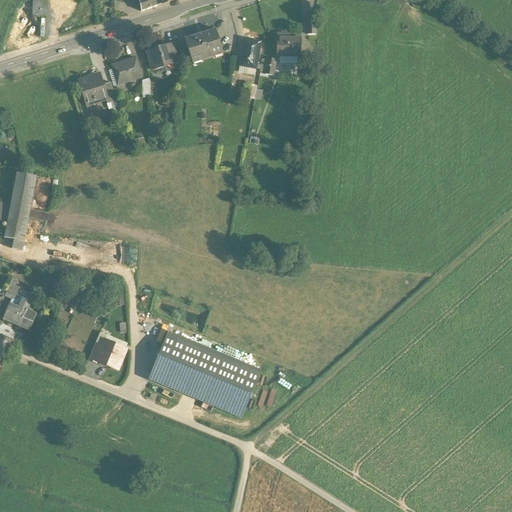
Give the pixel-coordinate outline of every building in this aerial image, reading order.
[(40,0),(32,0),(32,14),(46,15),(47,3),(40,3),(40,0)] [(138,0),(139,0),(141,12),(156,6),(154,0),(138,0)] [(182,23),(185,35),(192,34),(191,32),(198,31),(196,20),(182,23)] [(309,21),(308,34),(316,35),(316,21),(309,21)] [(215,30),(184,40),(192,64),(223,54),(215,30)] [(290,35),(278,35),(277,57),(300,57),(300,38),(290,39),(290,35)] [(260,43),(244,41),(239,67),(255,69),(260,43)] [(181,59),(176,42),(175,43),(175,45),(169,47),(174,61),(181,59)] [(169,45),(147,51),(153,71),(162,68),(161,65),(173,62),(174,65),(175,64),(174,61),(169,47),(169,45)] [(313,57),(304,56),(303,65),(312,65),(313,57)] [(136,58),(111,66),(118,85),(142,78),(136,58)] [(268,61),(265,74),(273,75),(276,61),(268,61)] [(100,76),(88,80),(87,78),(79,81),(85,100),(92,98),(94,102),(106,98),(107,98),(103,85),(100,76)] [(149,79),(142,81),(142,96),(150,96),(150,83),(149,79)] [(110,83),(103,85),(107,98),(106,98),(107,104),(116,101),(110,83)] [(256,87),(245,84),(242,97),(254,99),(256,87)] [(7,224),(4,238),(13,240),(11,249),(22,251),(36,177),(17,173),(11,204),(7,224)] [(0,222),(7,224),(11,204),(0,202),(0,222)] [(42,275),(38,285),(49,290),(54,280),(42,275)] [(21,292),(14,289),(15,287),(9,284),(5,296),(12,299),(17,301),(21,292)] [(17,301),(12,299),(9,305),(19,309),(23,299),(30,302),(32,303),(34,298),(21,292),(17,301)] [(30,302),(23,299),(19,309),(26,312),(27,311),(26,311),(30,302)] [(19,309),(9,305),(3,320),(19,326),(22,319),(23,319),(26,312),(19,309)] [(26,312),(23,319),(22,319),(19,326),(29,331),(35,316),(26,312)] [(261,373),(168,336),(150,381),(242,418),(261,373)] [(125,350),(105,341),(102,347),(103,347),(96,362),(97,362),(117,370),(125,350)] [(102,347),(95,344),(88,360),(96,364),(97,362),(96,362),(103,347),(102,347)] [(270,411),(256,423),(260,426),(273,414),(270,411)]
